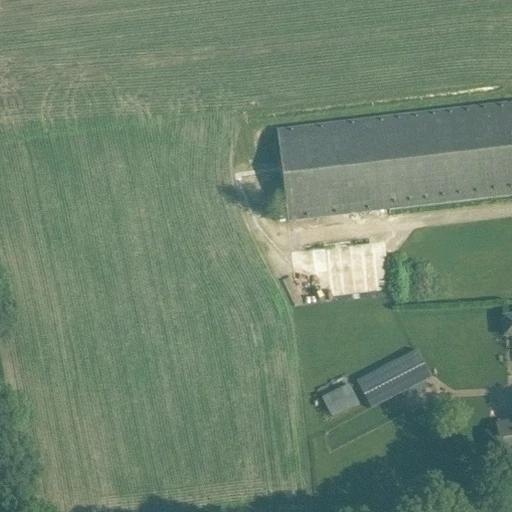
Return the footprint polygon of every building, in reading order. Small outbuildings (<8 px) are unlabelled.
[(511,103),(511,104),(278,131),(288,221),(511,194),(511,103)] [(503,337),(511,336),(511,316),(503,317),(503,337)] [(417,348),(356,379),(372,411),(433,380),(417,348)] [(325,396),(333,418),(363,407),(355,384),(325,396)] [(511,424),(497,427),(498,433),(502,455),(511,452),(511,424)]
